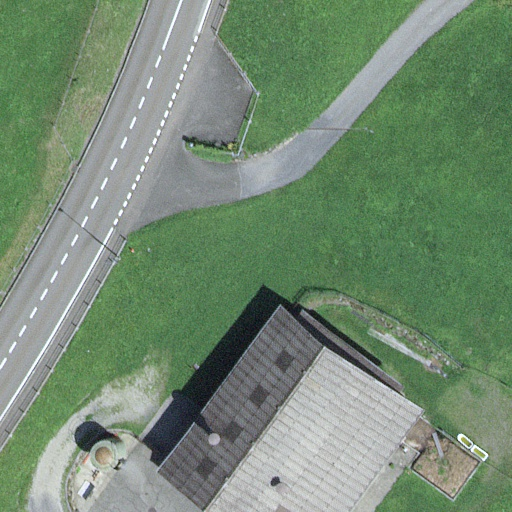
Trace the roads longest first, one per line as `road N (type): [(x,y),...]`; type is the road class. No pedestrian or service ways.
road 1 (track): [(110,177),(228,186),(285,166),(333,127),(450,0)]
road 2 (tertiary): [(181,0),(110,177),(0,366)]
